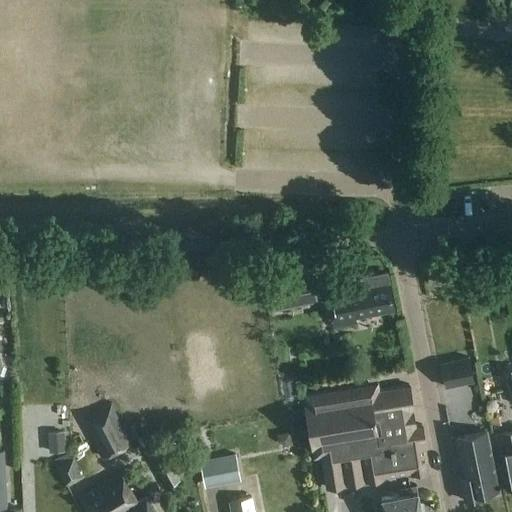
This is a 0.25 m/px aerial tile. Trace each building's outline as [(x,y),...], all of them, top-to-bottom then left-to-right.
[(325,291),(333,328),(358,323),(356,317),(393,310),(385,273),(362,278),(363,283),(325,291)] [(310,279),(268,287),(273,310),(315,301),(310,279)] [(472,381),(467,358),(439,363),(444,387),(472,381)] [(327,488),(383,478),(414,473),(429,471),(421,425),(415,426),(408,385),(370,392),(368,385),(303,396),(312,451),(321,450),(327,488)] [(83,418),(102,458),(132,444),(112,404),(83,418)] [(511,430),(497,433),(508,489),(511,487),(511,430)] [(64,431),(48,432),(49,452),(65,450),(65,447),(64,431)] [(462,478),(466,501),(483,498),(482,494),(500,490),(489,431),(458,437),(466,478),(462,478)] [(290,433),(277,435),(278,442),(284,445),(291,445),(290,433)] [(144,453),(155,473),(158,471),(167,488),(180,481),(171,464),(174,463),(164,443),(144,453)] [(0,491),(5,491),(6,491),(20,490),(20,482),(6,482),(4,450),(0,450),(0,491)] [(64,485),(79,478),(81,477),(79,473),(70,453),(53,461),(64,485)] [(200,461),(205,487),(241,480),(236,454),(200,461)] [(79,498),(88,511),(156,511),(145,495),(136,501),(118,472),(79,498)] [(379,485),(382,499),(384,511),(421,511),(414,473),(383,478),(384,485),(379,485)] [(254,511),(252,496),(230,500),(232,511),(254,511)]
